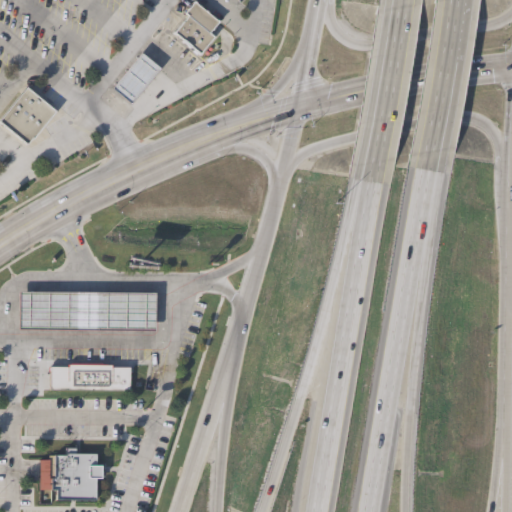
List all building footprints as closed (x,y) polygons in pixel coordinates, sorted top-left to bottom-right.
[(211,36),(197,53),(189,47),(188,48),(179,41),(180,41),(170,33),(185,15),(182,12),(189,3),(192,0),(216,21),(206,33),(211,36)] [(109,89),(129,104),(157,67),(137,52),(109,89)] [(53,111),(30,139),(29,138),(23,144),(0,125),(0,114),(23,87),(30,92),(53,111)] [(74,330),(15,330),(15,292),(74,292),(74,330)] [(152,293),(151,332),(92,331),(92,292),(152,293)] [(108,365),(108,367),(126,367),(126,391),(46,390),(46,367),(63,367),(63,364),(108,365)] [(93,454),(93,466),(98,466),(98,479),(92,479),(92,501),(53,501),(53,491),(47,491),(48,479),(50,479),(51,455),(62,456),(62,448),(72,448),(72,454),(93,454)]
